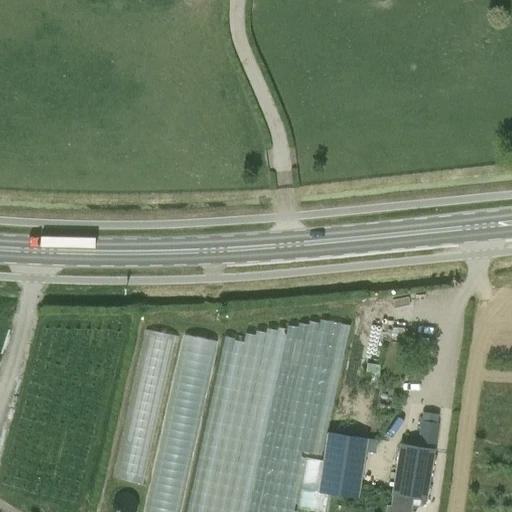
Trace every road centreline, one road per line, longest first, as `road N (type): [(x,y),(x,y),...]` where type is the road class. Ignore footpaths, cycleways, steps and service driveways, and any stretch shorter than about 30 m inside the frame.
road 1 (primary): [(511,224),(175,254),(0,250)]
road 2 (unknown): [(481,227),(477,274),(447,330),(439,394)]
